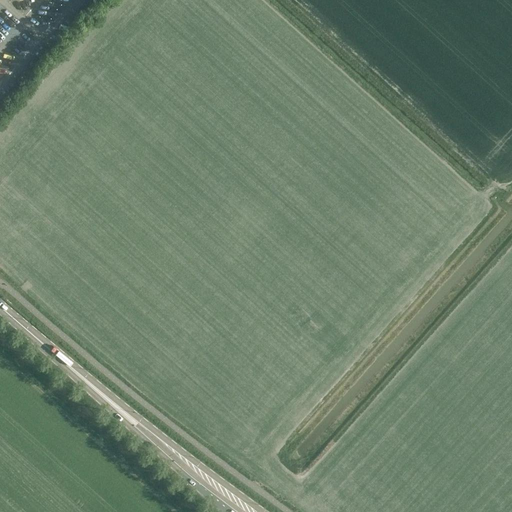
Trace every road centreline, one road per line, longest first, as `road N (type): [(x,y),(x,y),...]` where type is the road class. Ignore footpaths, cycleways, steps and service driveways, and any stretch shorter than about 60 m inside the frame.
road 1 (secondary): [(262,511),(97,390)]
road 2 (secondary): [(97,390),(225,511)]
road 3 (secondary): [(97,390),(0,306)]
